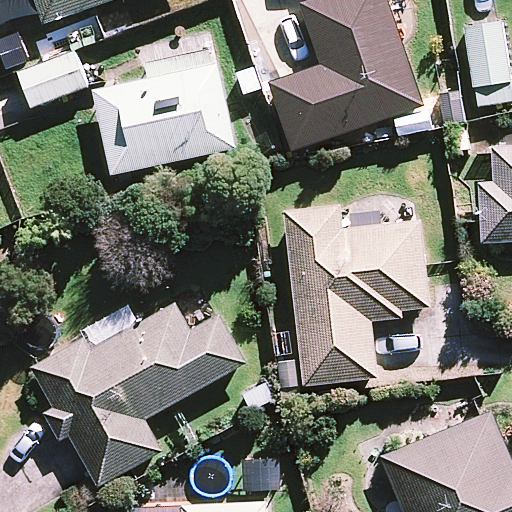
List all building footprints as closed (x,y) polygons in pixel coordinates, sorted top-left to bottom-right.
[(33,0),(44,31),(133,0),(33,0)] [(269,89),(292,157),(424,111),(385,0),(326,0),(310,6),(298,10),(319,72),(269,89)] [(476,110),(511,104),(511,95),(502,28),(464,34),(476,110)] [(92,97),(111,182),(235,154),(213,53),(144,69),(148,84),(118,91),(92,97)] [(18,80),(31,114),(88,93),(87,89),(75,58),(18,80)] [(511,152),(491,154),(493,187),(476,188),(479,224),(480,249),(511,247),(511,152)] [(341,210),(283,217),(303,392),(378,384),(372,327),(402,324),(402,317),(431,314),(421,226),(344,235),(341,210)] [(146,424),(247,368),(220,320),(191,336),(176,309),(90,356),(84,344),(40,368),(32,372),(55,413),(44,418),(60,447),(71,442),(98,491),(163,456),(146,424)] [(511,511),(511,464),(492,415),(380,461),(401,511),(511,511)]
